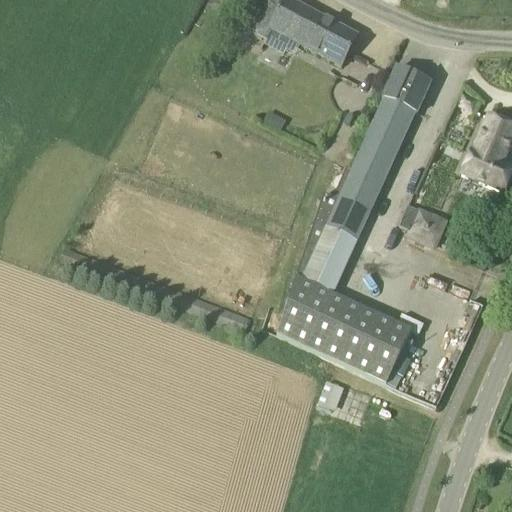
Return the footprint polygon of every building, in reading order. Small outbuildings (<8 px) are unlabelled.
[(284,4),(276,0),(264,0),(246,35),(267,46),(273,34),(340,70),(355,41),(284,4)] [(331,300),(414,117),(415,118),(429,88),(394,73),(381,102),(383,103),(350,174),(345,172),(332,202),(322,199),(275,340),(407,400),(408,399),(385,389),(410,336),(331,300)] [(473,157),(463,180),(501,197),(511,173),(500,168),(511,141),(511,132),(490,123),(475,158),(473,157)] [(409,233),(406,241),(433,252),(443,226),(418,216),(420,211),(409,206),(400,229),(409,233)] [(168,305),(172,306),(171,310),(243,337),(249,322),(177,295),(175,299),(171,298),(173,293),(63,251),(57,266),(167,308),(168,305)] [(411,336),(400,358),(410,363),(420,340),(411,336)] [(325,387),(317,409),(334,416),(342,393),(325,387)]
